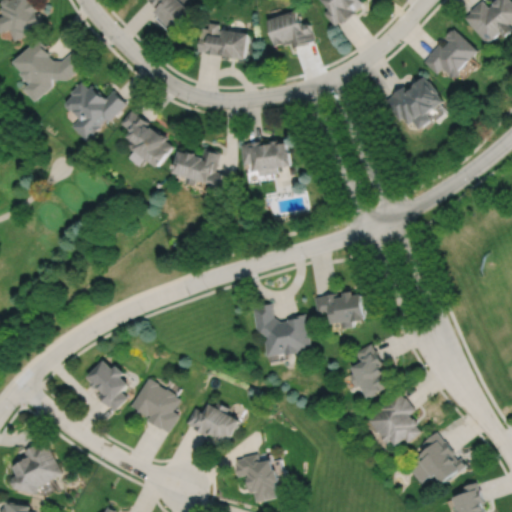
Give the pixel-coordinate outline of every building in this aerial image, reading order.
[(1,0),(1,1),(3,5),(1,6),(4,14),(0,15),(0,28),(1,31),(10,27),(15,40),(30,33),(29,30),(45,23),(40,12),(38,13),(36,9),(38,8),(34,0),(1,0)] [(150,0),(157,7),(155,10),(159,14),(156,17),(167,27),(170,24),(174,28),(192,9),(185,2),(186,0),(150,0)] [(325,0),(331,6),(325,11),(335,25),(340,21),(341,23),(355,12),(353,10),(363,2),(361,0),(325,0)] [(511,1),(511,0),(494,0),(492,2),(493,4),(489,7),(483,0),(471,10),(471,11),(465,17),(487,42),(500,31),(505,36),(511,29),(511,26),(509,23),(511,20),(511,1)] [(269,18),(278,44),(285,42),(286,45),(292,42),(294,48),(309,43),(308,42),(316,39),(313,31),(314,31),(311,21),(306,23),(305,19),(302,20),(298,8),(269,18)] [(202,26),(199,49),(206,51),(222,54),(222,53),(227,53),(227,55),(238,57),(239,56),(246,57),(250,32),(224,28),(224,30),(219,29),(220,23),(210,21),(209,27),(202,26)] [(459,70),(478,49),(455,28),(453,30),(451,29),(447,34),(448,35),(446,37),(450,41),(444,47),(440,44),(429,55),(430,55),(425,61),(438,73),(443,67),(449,73),(449,76),(459,76),(459,70)] [(54,59),(50,54),(51,53),(46,47),(48,46),(40,36),(13,60),(22,70),(21,71),(29,81),(31,80),(32,81),(25,87),(36,100),(54,84),(54,77),(69,78),(85,64),(81,59),(82,58),(74,49),(63,60),(54,59)] [(424,75),(417,81),(412,86),(413,87),(408,90),(404,85),(392,94),(393,96),(386,101),(400,119),(404,116),(409,123),(413,120),(419,128),(432,119),(426,112),(433,107),(443,100),(437,93),(439,92),(430,80),(428,81),(424,75)] [(66,105),(70,109),(73,109),(81,117),(74,125),(88,139),(94,132),(95,132),(103,125),(102,124),(108,118),(111,120),(129,102),(115,89),(108,96),(101,90),(100,91),(93,84),(89,87),(83,80),(71,92),(73,94),(66,101),(66,105)] [(133,109),(123,122),(133,130),(129,135),(133,138),(131,139),(133,149),(136,148),(159,166),(175,145),(168,140),(171,136),(162,130),(161,131),(153,125),(152,127),(149,125),(152,122),(139,112),(139,113),(133,109)] [(243,144),(246,163),(253,162),(255,170),(260,169),(261,175),(280,172),(279,166),(294,164),(292,150),(291,150),(289,141),(282,142),(281,139),(273,140),(273,142),(266,143),(265,139),(250,142),(243,144)] [(181,149),(175,171),(189,175),(187,182),(197,184),(198,178),(212,182),(210,188),(226,193),(231,174),(218,171),(223,151),(207,146),(204,156),(197,154),(198,152),(190,149),(189,152),(181,149)] [(315,297),(318,315),(327,314),(329,323),(331,323),(331,325),(340,323),(341,329),(352,327),(352,323),(366,320),(362,294),(353,295),(353,292),(343,293),(343,297),(338,298),(338,293),(323,295),(323,296),(315,297)] [(267,342),(269,356),(284,354),(284,356),(297,354),(297,352),(308,350),(307,345),(311,345),(306,314),(295,315),(295,318),(287,319),(287,321),(283,322),(275,317),(273,302),(254,305),(258,328),(270,337),(270,338),(267,342)] [(370,344),(355,353),(361,362),(350,369),(353,374),(349,376),(356,388),(359,386),(367,400),(371,397),(372,398),(377,395),(376,394),(387,387),(384,381),(387,379),(380,367),(384,365),(376,351),(375,352),(370,344)] [(103,360),(87,377),(93,382),(91,385),(96,389),(98,388),(102,392),(98,396),(109,407),(110,406),(116,411),(128,397),(122,392),(128,385),(121,377),(124,373),(116,366),(113,369),(103,360)] [(148,378),(132,405),(139,410),(138,411),(148,417),(149,415),(151,416),(148,420),(162,429),(162,428),(170,432),(181,415),(174,411),(181,399),(175,395),(176,394),(167,388),(167,389),(159,385),(159,383),(150,378),(149,379),(148,378)] [(399,393),(380,409),(381,411),(369,421),(381,437),(387,444),(388,445),(391,442),(395,447),(404,440),(408,444),(422,432),(417,426),(419,424),(414,418),(413,419),(410,415),(416,410),(406,398),(405,399),(399,393)] [(196,408),(188,423),(195,427),(194,429),(208,436),(209,433),(214,436),(214,437),(220,441),(221,440),(227,444),(231,437),(232,437),(241,421),(227,414),(230,408),(218,402),(216,407),(211,404),(206,413),(196,408)] [(437,432),(423,443),(429,450),(414,462),(417,467),(412,471),(422,484),(431,477),(433,480),(436,478),(443,486),(468,466),(462,459),(459,461),(454,455),(456,453),(447,441),(445,442),(437,432)] [(39,488),(64,474),(46,441),(39,445),(39,444),(25,451),(28,457),(21,461),(22,462),(13,467),(18,476),(14,478),(12,485),(15,490),(37,496),(39,488)] [(260,454),(244,457),(245,459),(237,460),(238,466),(237,466),(240,477),(248,475),(252,494),(254,493),(256,503),(265,502),(276,500),(274,490),(275,490),(274,485),(277,484),(275,472),(272,472),(270,462),(262,463),(260,454)] [(477,483),(463,488),(466,495),(453,499),(458,511),(487,511),(486,509),(485,510),(483,504),(486,503),(481,489),(480,489),(477,483)] [(5,501),(4,509),(3,509),(2,511),(29,511),(30,506),(21,505),(21,503),(5,501)]
